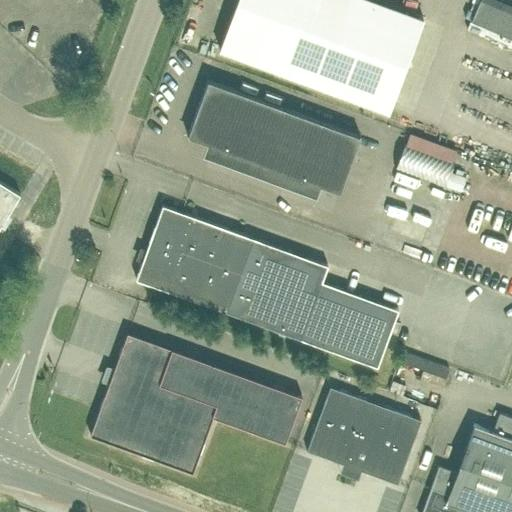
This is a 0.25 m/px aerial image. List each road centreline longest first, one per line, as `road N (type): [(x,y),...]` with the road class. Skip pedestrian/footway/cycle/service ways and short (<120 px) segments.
road 1 (unclassified): [(0,405),(23,359),(88,161)]
road 2 (unclassified): [(88,161),(148,0)]
road 3 (secondary): [(144,511),(0,459)]
